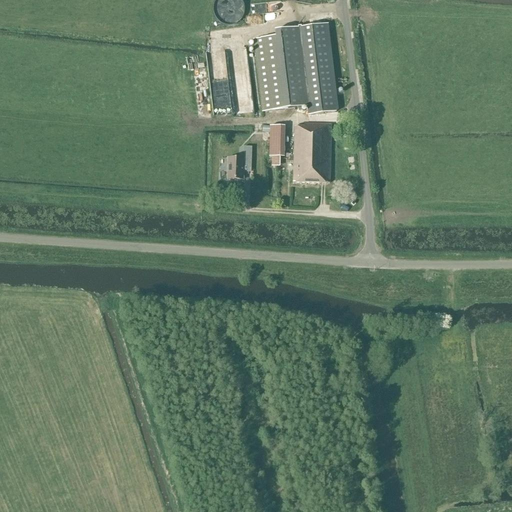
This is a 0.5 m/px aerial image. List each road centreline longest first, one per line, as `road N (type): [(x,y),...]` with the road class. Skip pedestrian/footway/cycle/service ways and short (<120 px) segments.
road 1 (unclassified): [(0,237),(370,264)]
road 2 (unclassified): [(370,264),(342,0)]
road 3 (unclassified): [(370,264),(511,263)]
